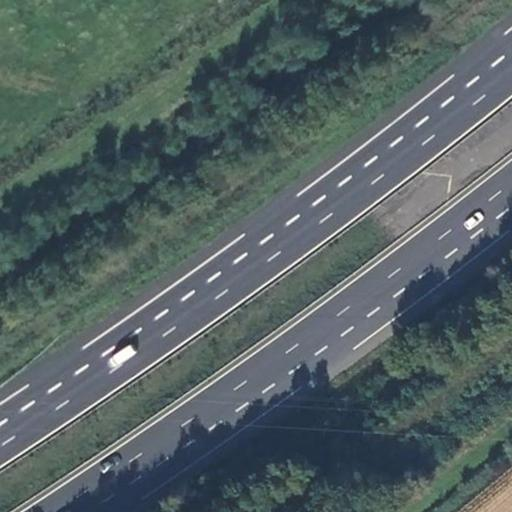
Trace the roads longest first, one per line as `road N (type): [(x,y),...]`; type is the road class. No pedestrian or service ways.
road 1 (trunk): [(511,72),(268,260),(0,445)]
road 2 (trunk): [(55,511),(235,391),(511,182)]
